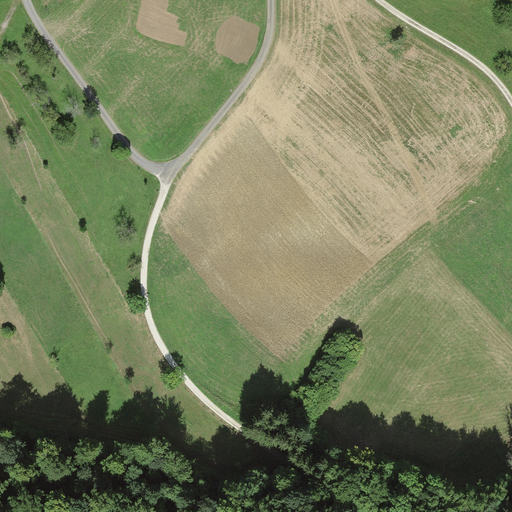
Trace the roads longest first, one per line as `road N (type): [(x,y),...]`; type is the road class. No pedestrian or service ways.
road 1 (track): [(360,511),(218,411),(167,356),(144,284),(167,169)]
road 2 (unclassified): [(274,0),(249,75),(186,156),(163,170),(127,147),(27,0)]
road 3 (track): [(270,449),(245,470),(230,470),(158,442),(0,411)]
road 4 (track): [(511,107),(483,71),(377,0)]
